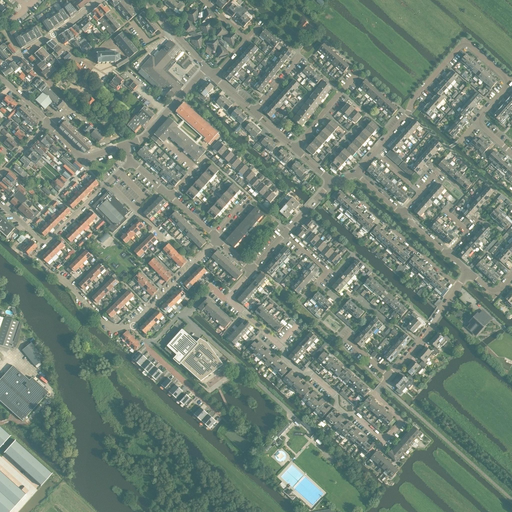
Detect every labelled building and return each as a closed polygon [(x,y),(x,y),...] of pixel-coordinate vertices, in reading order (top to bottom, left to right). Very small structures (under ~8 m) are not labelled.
[(78,0),(76,1),(82,8),(86,5),(81,0),(78,0)] [(120,11),(129,4),(126,0),(122,0),(120,2),(116,6),(120,11)] [(161,0),(162,0),(165,3),(164,4),(165,4),(165,5),(168,7),(173,11),(175,9),(178,11),(179,9),(180,8),(182,6),(183,5),(179,2),(177,5),(171,0),(161,0)] [(216,0),(218,1),(216,4),(222,9),(229,1),(227,0),(216,0)] [(59,2),(70,18),(76,13),(67,2),(64,5),(61,1),(59,2)] [(78,12),(82,8),(76,1),(72,5),(78,12)] [(106,7),(104,8),(101,4),(96,8),(103,16),(108,13),(109,11),(107,8),(106,7)] [(124,16),(133,9),(129,4),(120,11),(124,16)] [(235,15),(238,17),(245,9),(242,7),(239,10),(234,4),(226,12),(232,18),(235,15)] [(98,20),(103,16),(96,8),(91,12),(94,16),(93,17),(94,19),(96,22),(98,20)] [(43,23),(49,32),(54,29),(64,22),(69,19),(62,9),(60,11),(59,9),(56,11),(58,13),(57,13),(55,14),(54,13),(52,15),(53,16),(50,18),(49,16),(47,18),(48,19),(45,21),(44,19),(42,21),(38,16),(36,17),(41,24),(43,23)] [(128,21),(137,14),(133,9),(124,16),(128,21)] [(247,12),(245,9),(238,17),(240,19),(238,22),(244,28),(251,20),(245,14),(247,12)] [(198,14),(193,10),(188,12),(187,18),(191,21),(196,19),(198,14)] [(213,14),(209,10),(204,12),(203,18),(207,22),(212,20),(213,14)] [(145,26),(150,21),(143,12),(137,16),(140,20),(142,23),(142,22),(145,26)] [(102,25),(112,18),(108,13),(103,16),(98,20),(102,25)] [(86,20),(78,28),(82,31),(84,33),(91,26),(88,23),(90,21),(88,18),(86,20)] [(107,30),(116,23),(112,18),(102,25),(107,30)] [(152,35),(158,30),(150,21),(145,26),(147,29),(149,32),(150,31),(152,35)] [(307,35),(313,29),(305,21),(304,22),(299,28),(307,35)] [(195,26),(191,22),(185,24),(184,30),(189,34),(194,32),(195,26)] [(210,32),(210,31),(213,32),(213,28),(211,27),(211,26),(207,22),(201,24),(200,30),(204,34),(210,32)] [(111,36),(120,28),(116,23),(107,30),(111,36)] [(71,28),(78,34),(82,31),(78,28),(75,25),(71,28)] [(213,28),(213,32),(215,33),(220,37),(225,35),(226,30),(222,25),(217,27),(216,29),(213,28)] [(42,37),(41,34),(36,27),(34,28),(33,27),(30,28),(31,30),(29,31),(28,30),(25,31),(26,33),(23,34),(22,33),(20,34),(21,36),(18,37),(17,36),(15,37),(12,31),(10,33),(14,40),(16,39),(21,49),(27,46),(37,40),(42,37)] [(71,28),(68,30),(69,31),(71,34),(74,37),(76,39),(80,36),(78,34),(71,28)] [(68,30),(63,33),(69,41),(73,38),(74,37),(71,34),(69,31),(68,30)] [(95,40),(98,37),(101,35),(96,30),(90,36),(95,40)] [(260,36),(265,40),(270,34),(265,30),(260,36)] [(64,45),(69,41),(63,33),(58,36),(64,45)] [(122,33),(114,39),(117,43),(116,44),(118,46),(119,45),(130,58),(137,51),(122,33)] [(236,38),(231,34),(226,36),(225,41),(229,45),(235,43),(236,38)] [(270,34),(265,40),(269,44),(275,38),(270,34)] [(203,40),(198,36),(193,38),(192,44),(196,48),(201,46),(203,40)] [(275,38),(269,44),(274,48),(278,44),(282,48),(283,46),(275,38)] [(78,43),(80,46),(79,47),(83,53),(84,52),(86,54),(89,52),(87,50),(90,47),(85,42),(86,41),(85,40),(84,39),(78,43)] [(214,39),(208,41),(207,47),(211,51),(217,49),(218,43),(214,39)] [(59,47),(51,40),(46,44),(54,51),(59,48),(59,47)] [(0,56),(4,62),(9,59),(8,58),(9,57),(3,51),(6,48),(6,47),(4,45),(3,44),(0,41),(0,56)] [(166,46),(177,56),(181,52),(170,41),(166,46)] [(16,52),(10,44),(6,47),(6,48),(12,55),(13,54),(14,54),(15,54),(16,53),(16,52)] [(253,44),(248,49),(254,54),(258,49),(253,44)] [(318,51),(322,55),(328,48),(324,44),(318,51)] [(162,50),(173,61),(177,56),(166,46),(162,50)] [(49,56),(42,48),(35,55),(42,63),(49,56)] [(37,66),(40,69),(42,71),(40,73),(46,79),(55,71),(51,66),(57,61),(61,66),(70,58),(66,52),(65,53),(64,52),(63,53),(59,48),(37,66)] [(227,51),(223,48),(217,49),(216,55),(221,59),(226,57),(227,51)] [(286,48),(282,53),(288,58),(292,53),(286,48)] [(328,48),(322,55),(325,58),(332,51),(328,48)] [(244,54),(249,59),(254,54),(248,49),(244,54)] [(141,69),(155,81),(163,71),(163,72),(173,61),(162,50),(154,59),(152,57),(141,69)] [(97,64),(97,65),(98,65),(98,64),(101,64),(102,64),(105,64),(106,64),(106,63),(110,63),(110,64),(110,63),(114,63),(114,64),(117,68),(124,64),(129,61),(126,57),(123,58),(120,60),(120,59),(119,55),(120,54),(119,54),(114,52),(114,51),(113,51),(113,52),(110,52),(109,52),(105,53),(105,52),(104,52),(105,53),(102,53),(102,51),(101,51),(101,52),(100,52),(100,53),(97,53),(97,52),(96,52),(96,53),(95,53),(96,54),(96,55),(94,56),(94,57),(93,57),(93,59),(94,61),(94,62),(97,62),(97,63),(96,63),(96,64),(97,64)] [(332,51),(325,58),(329,61),(335,54),(332,51)] [(282,53),(278,58),(284,63),(288,58),(282,53)] [(176,61),(181,66),(188,57),(185,54),(182,54),(176,61)] [(240,58),(245,63),(249,59),(244,54),(240,58)] [(335,54),(329,61),(332,64),(339,57),(335,54)] [(460,61),(462,63),(462,64),(463,65),(464,64),(464,65),(471,57),(470,56),(469,57),(466,55),(460,61)] [(188,57),(181,66),(185,70),(192,63),(188,59),(189,58),(188,57)] [(339,57),(332,64),(336,67),(342,60),(339,57)] [(471,57),(464,65),(468,68),(474,62),(472,59),(472,58),(471,57)] [(235,63),(241,68),(245,63),(240,58),(235,63)] [(278,58),(274,64),(280,68),(284,63),(278,58)] [(17,65),(24,71),(23,72),(26,75),(27,74),(32,69),(23,59),(17,65)] [(342,60),(336,67),(339,70),(346,63),(342,60)] [(79,73),(82,70),(83,69),(75,61),(71,65),(79,73)] [(13,62),(8,66),(14,72),(15,73),(15,74),(17,72),(19,70),(20,69),(21,68),(20,67),(19,68),(13,62)] [(468,68),(467,70),(470,73),(472,72),(479,64),(478,63),(477,63),(476,64),(474,62),(468,68)] [(231,68),(237,73),(241,68),(235,63),(231,68)] [(346,63),(339,70),(343,73),(349,66),(346,63)] [(274,64),(270,68),(276,73),(280,68),(274,64)] [(479,64),(472,72),(476,75),(482,68),(479,66),(480,65),(479,64)] [(11,76),(14,72),(8,66),(8,65),(0,71),(5,77),(9,74),(11,76)] [(304,73),(307,76),(308,76),(313,71),(308,66),(303,72),(302,71),(299,75),(301,76),(304,73)] [(227,72),(233,77),(237,73),(231,68),(227,72)] [(270,68),(266,74),(272,78),(276,73),(270,68)] [(482,68),(476,75),(480,78),(487,71),(485,70),(484,70),(482,68)] [(448,75),(454,81),(458,76),(451,70),(448,75)] [(31,81),(36,75),(32,71),(26,76),(31,81)] [(163,71),(155,81),(159,85),(163,80),(168,84),(172,79),(173,79),(173,78),(169,75),(168,75),(167,75),(166,75),(166,74),(163,72),(163,71)] [(308,76),(307,76),(304,79),(305,80),(308,77),(311,80),(312,81),(317,75),(313,71),(308,76)] [(487,71),(480,78),(483,82),(489,75),(487,73),(488,72),(487,71)] [(223,77),(229,82),(233,77),(227,72),(223,77)] [(263,78),(269,83),(272,78),(266,74),(263,78)] [(116,75),(109,85),(116,90),(124,81),(116,75)] [(313,81),(317,85),(322,79),(317,75),(312,81),(311,80),(308,83),(310,84),(313,81)] [(444,79),(451,85),(454,81),(448,75),(444,79)] [(489,75),(483,82),(487,85),(494,77),(493,76),(492,76),(492,77),(489,75)] [(487,85),(486,87),(490,91),(492,89),(491,88),(497,82),(494,80),(495,79),(495,78),(494,77),(487,85)] [(34,86),(35,87),(34,89),(35,90),(33,92),(43,82),(38,78),(31,85),(33,88),(34,86)] [(263,78),(259,83),(265,88),(269,83),(263,78)] [(166,87),(170,90),(176,83),(172,79),(168,84),(163,80),(159,85),(157,87),(162,91),(166,87)] [(440,83),(447,89),(451,85),(444,79),(440,83)] [(254,87),(248,82),(249,82),(246,80),(244,83),(246,85),(252,90),(254,87)] [(296,90),(295,91),(298,94),(299,93),(296,90),(300,86),(294,80),(290,85),(296,90)] [(133,81),(127,87),(133,92),(138,86),(133,81)] [(203,87),(209,93),(214,88),(215,89),(217,86),(212,81),(209,84),(207,82),(203,87)] [(319,87),(320,88),(327,93),(332,88),(324,82),(323,81),(319,87)] [(359,88),(363,91),(369,84),(365,81),(359,88)] [(43,82),(33,92),(34,93),(37,91),(36,91),(38,89),(40,91),(38,94),(40,95),(42,93),(40,92),(46,86),(46,87),(47,86),(43,82)] [(173,95),(174,96),(181,88),(176,83),(170,90),(166,95),(170,98),(173,95)] [(261,93),(265,88),(259,83),(255,88),(261,93)] [(437,87),(443,93),(447,89),(440,83),(437,87)] [(369,84),(363,91),(367,94),(373,87),(369,84)] [(291,95),(291,96),(294,99),(295,97),(292,94),(295,91),(296,90),(290,85),(286,90),(291,95)] [(45,109),(49,104),(57,96),(46,87),(46,86),(40,92),(42,93),(40,95),(35,100),(45,109)] [(205,97),(209,93),(203,87),(199,92),(201,93),(198,96),(204,101),(206,99),(205,97)] [(315,92),(316,93),(323,99),(327,93),(320,88),(319,87),(315,92)] [(373,87),(367,94),(370,97),(376,91),(373,87)] [(433,91),(436,94),(437,94),(440,97),(443,93),(437,87),(433,91)] [(287,100),(287,101),(290,103),(291,102),(288,99),(291,96),(291,95),(286,90),(281,94),(287,100)] [(376,91),(370,97),(374,101),(380,94),(376,91)] [(471,95),(479,103),(483,99),(474,91),(471,95)] [(310,98),(312,99),(319,104),(323,99),(316,93),(315,92),(310,98)] [(283,104),(282,105),(285,108),(287,106),(284,104),(287,101),(287,100),(281,94),(277,99),(283,104)] [(380,94),(374,101),(378,104),(384,97),(380,94)] [(433,98),(440,104),(443,100),(440,97),(437,94),(436,94),(433,98)] [(467,99),(475,107),(479,103),(471,95),(467,99)] [(2,102),(7,106),(12,100),(7,96),(2,102)] [(57,96),(49,104),(56,111),(58,109),(59,109),(64,103),(57,96)] [(218,96),(213,102),(216,104),(217,103),(222,107),(227,100),(222,96),(221,98),(218,96)] [(384,97),(378,104),(381,107),(387,100),(384,97)] [(306,104),(307,104),(314,110),(319,104),(312,99),(310,98),(306,104)] [(429,102),(436,108),(440,104),(433,98),(429,102)] [(279,109),(278,110),(281,112),(283,111),(280,108),(282,105),(283,104),(277,99),(273,104),(279,109)] [(465,105),(472,111),(475,107),(467,99),(464,103),(465,105)] [(12,100),(7,106),(12,111),(17,105),(12,100)] [(225,113),(228,115),(233,109),(230,107),(232,105),(227,100),(222,107),(226,111),(225,113)] [(387,100),(381,107),(385,110),(391,104),(387,100)] [(426,106),(432,112),(436,108),(429,102),(426,106)] [(210,145),(219,135),(183,103),(176,111),(207,138),(205,140),(210,145)] [(275,114),(274,114),(277,117),(278,115),(275,113),(278,110),(279,109),(273,104),(269,108),(275,114)] [(302,109),(303,110),(310,116),(314,110),(307,104),(306,104),(302,109)] [(341,110),(345,114),(351,107),(347,104),(341,110)] [(391,104),(385,110),(388,113),(394,107),(391,104)] [(500,108),(508,115),(511,111),(504,104),(500,108)] [(462,109),(468,115),(472,111),(465,105),(462,109)] [(16,112),(21,116),(27,110),(22,106),(16,112)] [(422,110),(429,116),(430,118),(434,113),(432,112),(426,106),(422,110)] [(134,115),(125,124),(135,133),(142,126),(144,127),(154,116),(144,107),(135,116),(134,115)] [(351,107),(345,114),(349,117),(355,111),(351,107)] [(394,107),(388,113),(392,117),(398,110),(394,107)] [(274,114),(275,114),(269,108),(265,113),(271,118),(270,119),(273,122),(274,120),(271,117),(274,114)] [(497,112),(506,120),(504,118),(508,115),(500,108),(497,112)] [(233,109),(228,115),(230,117),(231,116),(236,120),(242,113),(237,109),(235,111),(233,109)] [(299,115),(306,121),(310,116),(303,110),(302,109),(297,115),(299,115)] [(458,113),(459,114),(461,116),(465,119),(468,115),(462,109),(458,113)] [(27,110),(21,116),(25,120),(31,113),(27,110)] [(355,111),(349,117),(353,120),(358,114),(355,111)] [(493,116),(500,123),(502,124),(506,120),(497,112),(493,116)] [(31,113),(25,120),(28,123),(35,117),(31,113)] [(239,126),(242,129),(247,123),(244,121),(247,118),(242,113),(236,120),(241,124),(239,126)] [(358,114),(353,120),(356,123),(362,117),(358,114)] [(459,114),(456,118),(458,120),(464,126),(468,122),(465,119),(461,116),(459,114)] [(301,127),(306,121),(299,115),(297,115),(293,120),(301,127)] [(35,117),(28,123),(33,127),(34,125),(35,125),(36,125),(36,124),(37,124),(37,123),(37,122),(39,120),(35,117)] [(175,127),(177,125),(170,119),(152,139),(160,146),(169,136),(170,137),(197,161),(206,151),(204,149),(202,147),(201,149),(175,127)] [(12,123),(8,120),(4,125),(8,128),(12,123)] [(416,130),(415,131),(418,134),(420,132),(417,130),(420,125),(414,120),(410,125),(416,130)] [(454,124),(461,130),(464,126),(458,120),(454,124)] [(58,128),(62,131),(68,124),(65,121),(63,123),(62,123),(61,124),(60,125),(60,126),(58,128)] [(328,125),(336,131),(339,127),(332,121),(328,125)] [(16,128),(18,126),(14,122),(11,125),(15,129),(14,130),(16,132),(14,134),(21,140),(25,136),(19,130),(18,130),(16,128)] [(368,126),(375,131),(378,128),(372,122),(368,126)] [(247,123),(242,129),(244,131),(245,129),(250,134),(256,127),(251,123),(249,125),(247,123)] [(68,124),(62,131),(65,134),(72,127),(68,124)] [(89,135),(90,135),(98,142),(104,136),(96,128),(94,129),(88,124),(83,130),(89,135)] [(451,128),(457,134),(461,130),(454,124),(451,128)] [(325,128),(332,134),(336,131),(328,125),(325,128)] [(412,135),(411,136),(414,138),(415,137),(412,134),(415,131),(416,130),(410,125),(406,130),(412,135)] [(365,129),(372,135),(375,131),(368,126),(365,129)] [(457,134),(451,128),(449,126),(445,130),(453,138),(457,134)] [(72,127),(65,134),(68,137),(75,130),(74,128),(74,129),(72,127)] [(261,132),(256,127),(250,134),(255,138),(254,139),(256,142),(261,136),(259,134),(261,132)] [(4,128),(0,133),(5,137),(9,132),(4,128)] [(322,132),(329,138),(332,134),(325,128),(322,132)] [(362,133),(369,139),(372,135),(365,129),(362,133)] [(75,130),(68,137),(71,140),(79,133),(75,130)] [(408,140),(407,140),(410,143),(411,141),(408,139),(411,136),(412,135),(406,130),(402,134),(408,140)] [(319,135),(326,141),(329,138),(322,132),(319,135)] [(51,145),(54,142),(44,133),(41,136),(51,145)] [(79,133),(71,140),(75,144),(82,136),(79,133)] [(359,137),(365,143),(369,139),(362,133),(359,137)] [(404,144),(403,145),(406,148),(407,146),(404,143),(407,140),(408,140),(402,134),(398,139),(404,144)] [(316,139),(323,145),(326,141),(319,135),(316,139)] [(38,140),(48,149),(51,145),(41,136),(38,140)] [(82,136),(75,144),(78,147),(85,140),(83,138),(83,137),(82,136)] [(9,137),(4,143),(12,151),(17,145),(9,137)] [(266,148),(272,142),(267,137),(265,139),(262,137),(257,143),(260,145),(261,144),(266,148)] [(356,140),(362,146),(365,143),(359,137),(356,140)] [(435,141),(433,145),(432,145),(438,150),(442,146),(436,141),(437,140),(434,137),(432,139),(435,141)] [(474,140),(470,146),(473,148),(474,147),(478,151),(485,142),(481,138),(478,141),(476,139),(474,140)] [(313,143),(319,149),(323,145),(316,139),(313,143)] [(400,149),(399,150),(402,152),(403,151),(400,148),(403,145),(404,144),(398,139),(394,144),(400,149)] [(85,140),(78,147),(81,150),(88,143),(85,140)] [(352,144),(359,150),(362,146),(356,140),(352,144)] [(37,141),(34,144),(44,153),(47,156),(49,158),(50,158),(52,160),(53,158),(46,151),(47,150),(37,141)] [(213,148),(218,153),(216,155),(224,146),(219,141),(213,148)] [(266,148),(265,149),(269,154),(270,154),(272,156),(277,150),(275,148),(277,146),(272,142),(266,148)] [(431,146),(429,149),(428,150),(433,155),(438,150),(432,145),(433,145),(429,142),(428,143),(431,146)] [(485,142),(478,151),(482,154),(481,156),(484,158),(488,153),(486,151),(489,146),(485,142)] [(88,143),(81,150),(84,153),(87,151),(88,150),(89,150),(89,149),(89,148),(91,146),(88,143)] [(309,146),(316,152),(319,149),(313,143),(309,146)] [(34,144),(31,147),(38,153),(42,157),(43,155),(44,155),(46,157),(47,156),(44,153),(34,144)] [(349,147),(356,153),(359,150),(352,144),(349,147)] [(395,154),(398,157),(399,155),(396,153),(399,150),(400,149),(394,144),(389,148),(391,150),(395,154)] [(224,146),(216,155),(220,158),(222,156),(228,149),(224,146)] [(313,156),(316,152),(309,146),(306,150),(313,156)] [(427,151),(424,154),(424,155),(430,160),(433,155),(428,150),(429,149),(425,146),(424,148),(427,151)] [(138,154),(142,158),(148,151),(144,147),(138,154)] [(346,151),(351,155),(353,157),(356,153),(349,147),(346,151)] [(28,152),(25,155),(32,161),(35,164),(41,158),(36,153),(31,148),(28,151),(28,152)] [(222,156),(220,158),(224,161),(226,159),(232,153),(228,149),(222,156)] [(277,150),(272,156),(275,158),(277,156),(281,160),(287,154),(282,149),(279,152),(277,150)] [(341,153),(348,159),(351,155),(346,151),(345,149),(341,153)] [(386,155),(395,164),(400,159),(398,157),(395,154),(391,150),(386,155)] [(148,151),(142,158),(147,162),(153,155),(148,151)] [(423,155),(420,159),(425,165),(430,160),(424,155),(424,154),(421,151),(420,153),(423,155)] [(488,153),(484,158),(486,160),(487,159),(491,163),(499,155),(494,151),(491,155),(488,153)] [(209,152),(206,155),(209,157),(210,158),(212,160),(215,157),(213,155),(209,152)] [(232,153),(226,159),(229,162),(235,156),(232,153)] [(338,157),(345,163),(348,159),(341,153),(338,157)] [(285,166),(287,168),(292,163),(290,161),(292,158),(287,154),(281,160),(286,165),(285,166)] [(153,155),(147,162),(152,166),(157,159),(153,155)] [(499,155),(491,163),(490,164),(497,170),(504,162),(502,160),(503,159),(499,155)] [(235,156),(229,162),(232,166),(239,159),(235,156)] [(419,160),(416,163),(416,164),(421,169),(425,165),(420,159),(417,156),(416,157),(419,160)] [(25,168),(27,166),(29,165),(31,167),(34,164),(31,162),(30,163),(23,157),(20,160),(25,164),(23,166),(25,168)] [(75,174),(79,170),(72,165),(63,157),(60,160),(71,170),(75,174)] [(335,160),(342,166),(345,163),(338,157),(335,160)] [(157,159),(152,166),(156,170),(162,164),(157,159)] [(239,159),(232,166),(236,169),(242,162),(239,159)] [(438,165),(443,170),(448,164),(449,164),(452,161),(450,160),(448,163),(443,159),(438,165)] [(337,172),(342,166),(335,160),(330,166),(337,172)] [(411,169),(410,168),(406,173),(408,175),(413,170),(415,172),(417,174),(421,169),(416,164),(416,163),(413,160),(412,162),(415,165),(411,169)] [(76,161),(72,165),(79,170),(82,166),(76,161)] [(371,165),(366,171),(371,175),(376,169),(377,170),(380,167),(378,165),(377,165),(373,162),(374,161),(373,161),(371,164),(371,165)] [(242,162),(236,169),(239,172),(246,166),(242,162)] [(292,163),(287,168),(290,171),(291,169),(296,173),(302,167),(297,162),(294,165),(292,163)] [(399,167),(404,171),(408,166),(403,162),(399,167)] [(504,162),(497,170),(500,172),(504,176),(511,167),(511,166),(508,163),(506,165),(504,162)] [(162,164),(156,170),(161,174),(167,168),(162,164)] [(448,164),(443,170),(448,174),(453,168),(454,169),(456,165),(455,164),(452,167),(449,164),(448,164)] [(13,169),(20,175),(24,179),(27,175),(26,174),(26,173),(25,172),(24,172),(16,165),(13,169)] [(209,169),(216,174),(219,171),(212,165),(209,169)] [(246,166),(239,172),(243,175),(249,169),(246,166)] [(307,171),(302,167),(296,173),(301,178),(299,179),(302,181),(307,176),(304,174),(307,171)] [(167,168),(161,174),(165,179),(171,172),(167,168)] [(453,168),(448,174),(453,178),(458,172),(458,173),(461,170),(460,168),(457,171),(454,169),(453,168)] [(206,172),(212,178),(216,174),(209,169),(206,172)] [(249,169),(243,175),(247,179),(253,172),(249,169)] [(376,169),(371,175),(376,179),(381,173),(382,174),(385,171),(383,170),(380,173),(377,170),(376,169)] [(4,178),(13,186),(17,182),(15,180),(16,179),(10,172),(6,176),(4,178)] [(171,172),(165,179),(170,183),(176,176),(171,172)] [(203,175),(209,182),(212,178),(206,172),(203,175)] [(253,172),(247,179),(250,182),(255,177),(257,175),(253,172)] [(458,172),(453,178),(457,182),(462,176),(463,177),(466,174),(464,172),(461,175),(458,173),(458,172)] [(381,173),(376,179),(380,183),(386,178),(388,176),(389,175),(388,174),(385,177),(382,174),(381,173)] [(199,179),(206,185),(209,182),(203,175),(199,179)] [(176,176),(170,183),(175,187),(181,180),(176,176)] [(462,176),(457,182),(462,186),(467,180),(468,181),(470,178),(469,177),(466,180),(463,177),(462,176)] [(63,185),(67,181),(62,177),(58,180),(63,185)] [(255,177),(250,182),(249,183),(253,186),(259,180),(255,177)] [(4,178),(2,181),(8,187),(9,186),(11,188),(13,189),(16,191),(18,190),(16,188),(13,186),(4,178)] [(88,182),(94,187),(98,183),(93,178),(88,182)] [(386,178),(380,183),(385,187),(390,182),(391,182),(394,179),(393,178),(392,178),(390,181),(386,178)] [(196,183),(203,189),(206,185),(199,179),(196,183)] [(259,180),(253,186),(257,190),(262,183),(259,180)] [(467,180),(462,186),(466,190),(471,184),(472,185),(475,182),(473,181),(471,184),(468,181),(467,180)] [(0,187),(8,195),(10,193),(11,191),(8,189),(1,182),(0,183),(0,187)] [(84,186),(89,192),(94,187),(88,182),(84,186)] [(390,182),(385,187),(390,192),(395,186),(396,187),(398,183),(399,183),(398,183),(397,182),(394,185),(391,182),(390,182)] [(193,186),(199,192),(203,189),(196,183),(193,186)] [(262,183),(257,190),(260,193),(266,186),(262,183)] [(230,188),(237,194),(240,190),(234,184),(230,188)] [(441,194),(440,195),(443,197),(444,196),(441,193),(445,189),(439,184),(435,189),(441,194)] [(487,188),(484,191),(484,192),(490,197),(494,192),(488,187),(489,186),(486,184),(484,185),(487,188)] [(20,185),(16,188),(18,190),(22,194),(26,190),(24,188),(20,185)] [(44,186),(42,189),(42,190),(49,196),(51,193),(44,186)] [(79,191),(85,196),(89,192),(84,186),(79,191)] [(190,190),(196,196),(199,192),(193,186),(190,190)] [(266,186),(260,193),(264,196),(270,190),(266,186)] [(395,186),(390,192),(394,196),(400,190),(400,191),(403,188),(403,187),(402,186),(399,189),(396,187),(395,186)] [(227,192),(234,197),(237,194),(230,188),(227,192)] [(400,190),(394,196),(399,200),(404,194),(405,195),(408,192),(408,191),(407,190),(406,190),(406,191),(403,188),(400,191),(400,190)] [(483,192),(480,196),(485,201),(490,197),(484,192),(484,191),(481,188),(480,190),(483,192)] [(436,199),(439,202),(440,201),(437,198),(440,195),(441,194),(435,189),(431,193),(436,199)] [(10,202),(14,206),(12,209),(16,212),(18,210),(23,204),(24,203),(28,199),(22,194),(18,190),(18,191),(15,194),(13,197),(14,197),(10,202)] [(193,200),(196,196),(190,190),(186,194),(193,200)] [(270,190),(264,196),(267,200),(273,193),(270,190)] [(75,195),(80,200),(85,196),(79,191),(75,195)] [(97,211),(105,219),(111,225),(108,228),(114,233),(128,219),(125,216),(129,212),(108,191),(93,206),(97,211)] [(224,195),(230,201),(234,197),(227,192),(224,195)] [(338,198),(334,203),(340,208),(346,201),(344,199),(346,197),(342,194),(340,192),(335,198),(336,197),(338,198)] [(273,193),(267,200),(271,203),(277,196),(273,193)] [(432,203),(431,204),(432,204),(435,207),(436,205),(433,203),(436,199),(431,193),(427,198),(432,203)] [(479,197),(476,200),(476,201),(481,206),(485,201),(480,196),(477,193),(476,194),(479,197)] [(404,194),(399,200),(404,204),(409,198),(410,199),(412,196),(413,196),(411,194),(411,195),(408,198),(405,195),(404,194)] [(71,199),(76,205),(80,200),(75,195),(71,199)] [(221,198),(227,205),(230,201),(224,195),(221,198)] [(157,200),(164,207),(167,203),(161,196),(157,200)] [(281,201),(292,210),(294,208),(296,209),(300,205),(292,197),(288,201),(284,198),(281,201)] [(475,201),(472,205),(477,210),(481,206),(476,201),(476,200),(473,197),(472,199),(475,201)] [(218,202),(224,208),(227,205),(221,198),(218,202)] [(428,208),(427,209),(431,211),(432,210),(429,207),(431,204),(432,203),(427,198),(423,202),(428,208)] [(72,209),(76,205),(71,199),(67,203),(72,209)] [(346,201),(340,208),(346,213),(354,204),(352,206),(350,204),(351,202),(348,199),(346,201)] [(154,204),(160,210),(164,207),(157,200),(154,204)] [(290,213),(292,210),(281,201),(279,204),(283,207),(279,211),(287,219),(291,214),(290,213)] [(214,206),(221,212),(224,208),(218,202),(214,206)] [(424,213),(423,213),(426,216),(428,214),(425,212),(427,209),(428,208),(423,202),(418,207),(424,213)] [(471,206),(468,209),(467,210),(473,215),(477,210),(472,205),(469,202),(468,203),(471,206)] [(18,210),(23,215),(29,208),(28,209),(23,204),(18,210)] [(150,207),(157,213),(160,210),(154,204),(150,207)] [(354,204),(346,213),(351,217),(357,210),(355,209),(357,207),(354,204)] [(60,210),(66,215),(70,211),(65,205),(60,210)] [(211,209),(218,215),(221,212),(214,206),(211,209)] [(467,211),(463,215),(469,220),(473,215),(467,210),(468,209),(465,206),(464,208),(467,211)] [(147,210),(153,217),(157,213),(150,207),(147,210)] [(251,212),(259,219),(264,214),(256,207),(254,209),(251,212)] [(421,216),(423,213),(424,213),(418,207),(414,212),(420,217),(419,218),(422,221),(424,219),(421,216)] [(495,210),(490,216),(492,218),(494,221),(495,220),(502,212),(498,207),(495,210)] [(29,208),(23,215),(29,220),(30,218),(32,221),(39,213),(37,211),(34,213),(29,208)] [(214,219),(218,215),(211,209),(208,213),(214,219)] [(357,210),(351,217),(357,222),(363,215),(361,214),(363,212),(359,209),(357,210)] [(56,214),(62,219),(66,215),(60,210),(56,214)] [(150,220),(153,217),(147,210),(144,214),(150,220)] [(87,216),(93,221),(97,217),(92,212),(87,216)] [(176,212),(170,218),(174,221),(180,215),(176,212)] [(247,217),(255,224),(259,219),(251,212),(247,217)] [(502,212),(495,220),(497,222),(496,222),(499,225),(505,218),(507,216),(502,212)] [(363,215),(357,222),(363,227),(369,220),(367,218),(368,217),(365,213),(363,215)] [(0,221),(0,222),(0,221),(0,231),(6,237),(15,228),(0,214),(0,221)] [(52,218),(57,223),(62,219),(56,214),(52,218)] [(180,215),(174,221),(177,225),(183,219),(180,215)] [(83,220),(88,225),(93,221),(87,216),(83,220)] [(132,222),(134,225),(135,225),(140,230),(144,226),(139,220),(141,219),(138,216),(132,222)] [(243,222),(251,229),(255,224),(247,217),(243,222)] [(47,223),(53,228),(57,223),(52,218),(47,223)] [(304,223),(302,226),(311,234),(313,231),(310,228),(314,224),(314,223),(312,221),(308,218),(304,223)] [(505,218),(499,225),(499,224),(502,226),(501,227),(504,229),(506,230),(511,224),(509,223),(505,218)] [(183,219),(177,225),(180,228),(186,222),(183,219)] [(370,219),(369,220),(363,227),(368,232),(374,226),(372,223),(374,222),(370,219)] [(79,225),(84,230),(88,225),(83,220),(79,225)] [(433,225),(431,228),(435,232),(441,226),(441,227),(443,226),(444,224),(443,223),(441,225),(436,220),(432,224),(433,225)] [(186,222),(180,228),(184,231),(190,226),(186,222)] [(238,227),(246,234),(251,229),(243,222),(238,227)] [(43,227),(48,232),(53,228),(47,223),(43,227)] [(75,229),(80,234),(84,230),(79,225),(75,229)] [(130,229),(135,235),(140,230),(135,225),(134,225),(130,229)] [(370,234),(376,239),(382,232),(380,230),(381,228),(378,225),(370,234)] [(479,232),(485,237),(487,239),(493,232),(486,225),(484,228),(483,227),(481,230),(479,232)] [(190,226),(184,231),(187,235),(193,229),(190,226)] [(301,238),(305,234),(308,237),(311,234),(302,226),(299,228),(295,233),(301,238)] [(441,226),(435,232),(440,236),(445,231),(446,231),(449,228),(448,227),(446,228),(443,226),(441,227),(441,226)] [(44,237),(48,232),(43,227),(39,231),(44,237)] [(234,232),(242,239),(246,234),(238,227),(234,232)] [(71,233),(76,238),(80,234),(75,229),(71,233)] [(126,234),(131,239),(135,235),(130,229),(126,234)] [(193,229),(187,235),(190,238),(196,232),(193,229)] [(382,232),(376,239),(381,244),(387,237),(385,235),(387,233),(384,230),(382,232)] [(445,231),(440,236),(445,240),(450,235),(451,235),(453,232),(452,231),(449,234),(446,231),(445,231)] [(106,232),(99,239),(103,243),(110,236),(107,232),(106,232)] [(196,232),(190,238),(194,242),(200,235),(196,232)] [(229,236),(237,244),(242,239),(234,232),(229,236)] [(450,235),(445,240),(449,245),(454,239),(455,240),(458,237),(458,236),(457,235),(454,232),(453,232),(451,235),(450,235)] [(477,235),(475,237),(481,242),(485,237),(479,232),(477,234),(477,235)] [(71,242),(76,238),(71,233),(66,237),(71,242)] [(307,239),(311,243),(317,236),(313,233),(307,239)] [(126,243),(131,239),(126,234),(121,238),(126,243)] [(148,238),(153,243),(158,239),(152,234),(148,238)] [(200,235),(194,242),(197,245),(203,239),(200,235)] [(387,237),(381,244),(387,249),(393,242),(391,240),(393,238),(389,235),(387,237)] [(230,244),(234,248),(235,248),(237,246),(236,245),(237,244),(229,236),(225,241),(229,245),(230,244)] [(317,236),(311,243),(315,246),(321,240),(317,236)] [(477,247),(479,248),(481,246),(479,245),(481,242),(475,237),(475,236),(472,239),(473,240),(471,242),(477,247)] [(143,243),(149,248),(153,243),(148,238),(143,243)] [(203,239),(197,245),(201,248),(206,242),(203,239)] [(30,244),(28,246),(33,251),(37,247),(30,240),(28,242),(30,244)] [(55,245),(61,250),(65,246),(60,240),(55,245)] [(321,240),(315,246),(318,249),(324,243),(321,240)] [(393,242),(387,249),(393,254),(399,247),(397,245),(398,243),(395,240),(393,242)] [(467,246),(473,251),(477,247),(471,242),(471,241),(468,244),(469,244),(467,246)] [(139,247),(145,252),(149,248),(143,243),(139,247)] [(324,243),(318,249),(322,253),(328,246),(324,243)] [(169,244),(164,250),(168,254),(174,249),(169,244)] [(51,249),(56,254),(61,250),(55,245),(51,249)] [(399,247),(393,254),(398,259),(404,252),(402,250),(404,248),(400,245),(399,247)] [(28,255),(29,255),(33,251),(28,246),(25,248),(23,246),(21,248),(28,255)] [(328,246),(322,253),(325,256),(331,249),(328,246)] [(463,251),(469,256),(473,251),(467,246),(466,246),(464,248),(465,249),(463,251)] [(140,257),(145,252),(139,247),(134,252),(140,257)] [(281,251),(288,257),(292,253),(285,247),(281,251)] [(47,253),(52,259),(56,254),(51,249),(47,253)] [(174,249),(168,254),(172,258),(178,253),(174,249)] [(331,249),(325,256),(329,259),(335,253),(331,249)] [(499,252),(508,260),(508,259),(507,259),(509,257),(510,258),(511,254),(506,249),(502,254),(499,252)] [(82,254),(88,259),(91,255),(86,250),(82,254)] [(404,252),(398,259),(404,264),(410,257),(408,255),(409,253),(406,250),(404,252)] [(469,256),(463,251),(462,250),(460,253),(460,254),(458,256),(464,261),(469,256)] [(217,251),(212,257),(215,261),(221,254),(217,251)] [(277,256),(283,262),(288,257),(281,251),(277,256)] [(495,257),(503,264),(505,262),(508,260),(499,252),(495,257)] [(47,263),(52,259),(47,253),(42,258),(47,263)] [(178,253),(172,258),(177,263),(182,258),(178,253)] [(335,253),(329,259),(332,262),(338,256),(335,253)] [(78,259),(83,264),(88,259),(82,254),(78,259)] [(221,254),(215,261),(219,264),(225,257),(221,254)] [(273,261),(279,267),(283,262),(277,256),(273,261)] [(338,256),(332,262),(336,265),(342,259),(338,256)] [(414,256),(406,265),(412,270),(418,263),(416,261),(418,259),(414,256)] [(225,257),(219,264),(222,267),(228,261),(225,257)] [(182,258),(177,263),(181,267),(187,262),(182,258)] [(74,263),(79,268),(83,264),(78,259),(74,263)] [(154,259),(149,264),(154,269),(159,263),(154,259)] [(359,270),(361,272),(363,270),(361,268),(364,265),(357,259),(353,264),(359,270)] [(228,261),(222,267),(226,270),(232,264),(228,261)] [(269,265),(275,271),(279,267),(273,261),(269,265)] [(412,270),(411,271),(417,277),(418,275),(424,268),(422,266),(423,264),(420,261),(418,263),(412,270)] [(481,271),(486,265),(482,261),(476,267),(479,269),(478,269),(481,271)] [(74,263),(67,270),(70,273),(73,271),(75,272),(79,268),(74,263)] [(159,263),(154,269),(158,273),(163,268),(159,263)] [(97,267),(96,268),(101,273),(102,272),(105,269),(102,267),(100,264),(97,267)] [(232,264),(226,270),(230,273),(235,267),(232,264)] [(349,269),(355,275),(359,270),(353,264),(349,269)] [(264,270),(271,276),(275,271),(269,265),(264,270)] [(308,270),(315,276),(319,271),(313,265),(308,270)] [(486,265),(481,271),(483,273),(485,276),(486,275),(491,269),(486,265)] [(197,270),(202,276),(207,271),(202,266),(197,270)] [(418,275),(423,280),(430,273),(427,271),(429,269),(426,266),(424,268),(418,275)] [(235,267),(230,273),(233,277),(239,270),(235,267)] [(93,270),(91,272),(97,278),(97,277),(98,276),(101,273),(96,268),(93,270)] [(163,268),(158,273),(162,277),(168,272),(163,268)] [(345,273),(351,279),(355,275),(349,269),(345,273)] [(491,269),(486,275),(488,277),(487,278),(490,280),(490,279),(496,273),(491,269)] [(193,275),(198,280),(202,276),(197,270),(193,275)] [(239,270),(233,277),(237,280),(243,274),(239,270)] [(304,274),(311,280),(315,276),(308,270),(304,274)] [(431,271),(430,273),(423,280),(429,285),(435,278),(433,276),(435,274),(431,271)] [(496,273),(490,279),(492,281),(492,282),(495,284),(500,278),(502,275),(498,271),(496,273)] [(90,274),(87,276),(92,282),(94,280),(95,279),(97,278),(91,272),(90,274)] [(168,272),(162,277),(167,282),(172,276),(168,272)] [(140,273),(135,278),(139,283),(144,278),(140,273)] [(258,277),(265,283),(268,279),(262,273),(258,277)] [(340,278),(347,284),(351,279),(345,273),(340,278)] [(300,279),(307,285),(311,280),(304,274),(300,279)] [(188,280),(193,285),(198,280),(193,275),(188,280)] [(86,277),(83,280),(88,286),(91,282),(92,282),(87,276),(86,277)] [(370,276),(365,283),(369,287),(375,281),(370,276)] [(435,278),(429,285),(434,290),(433,292),(441,283),(439,281),(440,279),(437,276),(435,278)] [(113,277),(109,282),(114,287),(118,283),(116,280),(114,278),(113,277)] [(255,281),(261,287),(265,283),(258,277),(255,281)] [(144,278),(139,283),(143,287),(149,282),(144,278)] [(336,283),(343,288),(347,284),(340,278),(336,283)] [(296,283),(303,289),(307,285),(300,279),(296,283)] [(83,281),(79,285),(80,286),(84,290),(88,286),(83,280),(83,281)] [(187,291),(189,289),(193,285),(188,280),(184,284),(184,285),(183,286),(187,291)] [(251,285),(258,291),(261,287),(255,281),(251,285)] [(375,281),(369,287),(374,291),(380,285),(375,281)] [(441,283),(433,292),(436,295),(438,293),(442,297),(449,290),(444,286),(446,284),(442,281),(441,283)] [(108,282),(105,286),(110,291),(113,288),(114,287),(109,282),(108,282)] [(149,282),(143,287),(148,292),(153,286),(149,282)] [(298,294),(303,289),(296,283),(292,288),(298,294)] [(338,293),(343,288),(336,283),(332,287),(338,293)] [(248,288),(254,295),(258,291),(251,285),(248,288)] [(380,285),(374,291),(378,296),(384,289),(380,285)] [(103,288),(101,290),(106,295),(110,291),(105,286),(103,288)] [(153,286),(148,292),(152,296),(157,291),(153,286)] [(176,293),(181,298),(185,294),(183,292),(185,291),(182,288),(181,289),(180,289),(176,293)] [(245,292),(251,298),(254,295),(248,288),(245,292)] [(378,296),(383,300),(389,293),(384,289),(378,296)] [(98,293),(96,294),(102,299),(103,298),(105,295),(106,295),(101,290),(98,293)] [(124,295),(130,300),(134,296),(129,290),(124,295)] [(241,296),(248,302),(251,298),(245,292),(241,296)] [(312,298),(317,303),(323,296),(318,292),(312,298)] [(171,298),(176,303),(181,298),(176,293),(171,298)] [(389,293),(383,300),(388,304),(394,297),(389,293)] [(96,294),(92,298),(97,303),(102,299),(96,294)] [(120,299),(125,305),(130,300),(124,295),(120,299)] [(244,306),(248,302),(241,296),(238,300),(244,306)] [(323,296),(317,303),(321,307),(327,300),(323,296)] [(394,297),(388,304),(392,308),(398,302),(394,297)] [(167,302),(172,307),(174,305),(176,307),(174,309),(176,312),(181,307),(178,305),(176,303),(171,298),(167,302)] [(208,298),(199,308),(202,311),(203,310),(205,311),(205,312),(207,314),(214,306),(210,302),(211,301),(208,298)] [(115,304),(121,309),(125,305),(120,299),(115,304)] [(327,300),(321,307),(326,311),(332,305),(327,300)] [(344,307),(342,309),(343,310),(345,310),(346,309),(348,311),(354,304),(349,300),(344,307)] [(166,313),(168,312),(172,307),(167,302),(161,308),(166,313)] [(392,308),(395,310),(391,315),(392,315),(393,316),(403,306),(398,302),(392,308)] [(111,308),(116,313),(121,309),(115,304),(111,308)] [(348,311),(347,313),(349,315),(349,314),(352,316),(353,315),(359,309),(354,304),(348,311)] [(261,305),(256,312),(259,315),(265,309),(261,305)] [(214,306),(207,314),(210,316),(210,315),(212,317),(219,310),(214,306)] [(393,316),(392,315),(390,317),(393,319),(394,317),(395,318),(399,314),(402,316),(408,310),(403,306),(393,316)] [(108,314),(106,316),(112,322),(112,321),(114,324),(116,322),(114,320),(112,317),(116,313),(111,308),(107,313),(108,314)] [(265,309),(259,315),(263,319),(269,312),(265,309)] [(359,309),(353,315),(358,319),(364,313),(359,309)] [(219,310),(212,317),(214,319),(213,319),(216,321),(223,314),(219,310)] [(153,315),(159,321),(163,316),(158,311),(153,315)] [(269,312),(263,319),(267,322),(273,316),(269,312)] [(414,317),(410,322),(417,328),(421,324),(416,319),(418,317),(413,312),(411,315),(414,317)] [(472,323),(466,330),(474,336),(478,332),(479,333),(486,326),(484,324),(489,318),(482,312),(479,315),(478,314),(471,323),(472,323)] [(223,314),(216,321),(218,324),(219,323),(221,325),(227,318),(223,314)] [(154,325),(158,329),(160,327),(156,323),(159,321),(153,315),(149,320),(154,325)] [(273,316),(267,322),(267,323),(271,326),(277,319),(273,316)] [(11,347),(15,348),(17,343),(22,323),(3,317),(3,318),(0,317),(0,345),(10,349),(11,347)] [(227,318),(221,325),(222,327),(224,329),(231,321),(227,318)] [(371,323),(377,329),(379,330),(383,325),(382,324),(375,318),(371,323)] [(277,319),(271,326),(272,326),(275,329),(281,322),(277,319)] [(145,324),(150,329),(152,327),(157,332),(159,330),(158,329),(154,325),(149,320),(145,324)] [(242,324),(249,331),(253,327),(246,320),(242,324)] [(281,322),(275,329),(275,330),(278,332),(284,326),(281,323),(281,322)] [(413,333),(417,328),(410,322),(406,326),(403,324),(401,327),(406,331),(408,329),(413,333)] [(367,327),(373,333),(377,329),(371,323),(367,327)] [(145,334),(150,329),(145,324),(140,328),(145,334)] [(238,328),(246,335),(249,331),(242,324),(238,328)] [(363,332),(369,338),(373,333),(367,327),(363,332)] [(235,332),(242,338),(246,335),(238,328),(235,332)] [(165,349),(174,358),(201,382),(223,365),(207,343),(200,339),(197,342),(182,329),(165,349)] [(121,337),(126,342),(132,336),(129,333),(130,333),(128,331),(121,337)] [(232,335),(239,342),(242,338),(235,332),(232,335)] [(306,335),(313,342),(317,338),(310,332),(308,334),(307,334),(306,335)] [(358,337),(365,343),(369,338),(363,332),(358,337)] [(400,338),(407,344),(411,339),(405,333),(400,338)] [(438,333),(434,338),(441,344),(442,345),(443,346),(447,341),(448,342),(450,340),(445,335),(443,337),(438,333)] [(132,335),(132,336),(126,342),(130,346),(136,340),(134,338),(134,337),(132,335)] [(236,346),(239,342),(232,335),(228,339),(236,346)] [(303,340),(310,346),(313,342),(306,335),(304,337),(305,338),(303,340)] [(361,347),(365,343),(358,337),(354,341),(361,347)] [(396,343),(403,349),(407,344),(400,338),(396,343)] [(434,338),(430,342),(435,347),(433,349),(437,354),(440,351),(438,350),(442,345),(441,344),(434,338)] [(136,340),(130,346),(135,351),(140,345),(138,342),(139,342),(137,340),(136,340)] [(298,344),(306,350),(310,346),(303,340),(301,342),(300,341),(298,344)] [(255,342),(249,349),(253,352),(261,343),(259,341),(257,344),(255,342)] [(44,359),(31,343),(22,351),(35,366),(44,359)] [(261,343),(253,352),(257,356),(263,349),(261,347),(263,345),(261,343)] [(390,346),(399,354),(403,349),(396,343),(392,348),(390,346)] [(296,349),(303,355),(306,350),(298,344),(297,345),(298,346),(296,349)] [(386,351),(395,358),(399,354),(390,346),(386,351)] [(426,347),(421,352),(429,358),(431,361),(435,356),(437,354),(433,349),(431,351),(426,347)] [(263,349),(257,356),(261,360),(269,350),(267,349),(265,351),(263,349)] [(291,352),(299,358),(303,355),(296,349),(294,351),(293,350),(291,352)] [(269,350),(261,360),(265,363),(263,364),(263,365),(271,357),(269,355),(271,352),(269,350)] [(383,356),(384,357),(391,363),(395,358),(386,351),(384,353),(385,354),(383,356)] [(295,363),(299,358),(291,352),(290,353),(291,354),(289,357),(295,363)] [(317,360),(321,363),(327,357),(325,355),(326,354),(324,352),(317,360)] [(421,352),(417,356),(422,361),(420,363),(425,367),(427,365),(426,364),(428,362),(427,360),(429,358),(421,352)] [(140,353),(134,360),(138,363),(144,357),(140,353)] [(271,357),(263,365),(264,365),(265,364),(269,367),(277,358),(275,356),(273,359),(271,357)] [(144,357),(138,363),(142,367),(148,360),(144,357)] [(327,357),(321,363),(320,365),(324,369),(332,359),(330,358),(329,359),(327,357)] [(277,358),(269,367),(273,371),(279,364),(277,362),(279,359),(277,358)] [(332,359),(324,369),(328,372),(335,364),(333,362),(334,361),(332,359)] [(148,360),(142,367),(146,371),(152,364),(148,360)] [(413,361),(409,365),(416,372),(418,373),(422,369),(423,370),(425,367),(420,363),(418,365),(413,361)] [(279,364),(273,371),(276,373),(274,376),(275,376),(285,365),(283,363),(281,366),(279,364)] [(152,364),(146,371),(149,374),(155,367),(152,364)] [(335,364),(328,372),(330,370),(333,374),(340,366),(338,365),(338,366),(335,364)] [(285,365),(275,376),(276,377),(278,375),(281,378),(287,371),(285,369),(287,367),(285,365)] [(409,365),(405,370),(410,375),(408,377),(413,381),(415,379),(412,376),(416,372),(409,365)] [(29,380),(13,366),(0,379),(0,401),(22,421),(48,392),(32,377),(29,380)] [(340,366),(333,374),(338,378),(345,369),(343,371),(341,369),(342,368),(340,366)] [(155,367),(149,374),(153,378),(159,371),(155,367)] [(345,369),(338,378),(339,376),(343,380),(350,372),(348,370),(347,371),(345,369)] [(283,380),(287,383),(293,377),(291,375),(293,372),(291,370),(283,380)] [(159,371),(153,378),(157,381),(158,379),(160,378),(161,376),(162,375),(163,374),(159,371)] [(350,372),(343,380),(347,383),(353,377),(351,375),(352,374),(350,372)] [(401,375),(397,379),(406,387),(410,383),(411,384),(413,381),(408,377),(406,379),(401,375)] [(293,377),(287,383),(290,386),(290,387),(291,388),(300,378),(298,376),(295,379),(293,377)] [(353,377),(347,383),(351,387),(354,384),(358,379),(357,378),(356,379),(353,377)] [(168,378),(161,385),(169,392),(172,388),(168,385),(172,381),(168,378)] [(300,378),(291,388),(292,388),(295,391),(301,384),(299,382),(301,379),(300,378)] [(354,384),(351,387),(355,391),(361,384),(359,382),(360,381),(358,379),(354,384)] [(397,379),(393,384),(398,388),(396,391),(401,395),(403,393),(407,388),(406,387),(397,379)] [(172,381),(168,385),(172,388),(169,392),(173,395),(179,388),(172,381)] [(301,384),(295,391),(300,394),(308,385),(306,384),(304,386),(301,384)] [(361,384),(355,391),(359,394),(366,386),(364,385),(364,386),(361,384)] [(308,385),(300,394),(303,398),(302,400),(310,391),(307,389),(309,387),(308,385)] [(366,386),(359,394),(364,398),(370,391),(367,389),(368,388),(366,386)] [(179,388),(173,395),(180,402),(184,399),(180,395),(183,392),(179,388)] [(310,391),(302,400),(306,404),(316,393),(314,391),(310,395),(308,393),(310,392),(310,391)] [(183,392),(180,395),(184,399),(180,402),(185,406),(186,404),(188,402),(190,401),(191,399),(185,393),(183,392)] [(316,393),(306,404),(310,407),(316,400),(314,398),(317,394),(316,393)] [(363,404),(367,407),(374,400),(372,398),(372,399),(369,397),(363,404)] [(316,400),(310,407),(314,411),(324,400),(322,398),(318,402),(316,400)] [(324,400),(314,411),(318,414),(324,408),(322,405),(325,402),(324,400)] [(374,400),(367,407),(371,411),(377,404),(375,403),(376,402),(374,400)] [(377,404),(371,411),(375,415),(382,407),(381,405),(380,406),(377,404)] [(324,408),(318,414),(322,418),(331,409),(332,407),(330,406),(326,409),(324,408)] [(382,407),(375,415),(380,418),(386,412),(383,410),(384,409),(382,407)] [(195,413),(194,415),(198,418),(204,411),(201,408),(199,409),(197,411),(195,413)] [(334,409),(324,420),(323,421),(327,425),(334,417),(332,415),(336,411),(334,409)] [(204,411),(198,418),(202,422),(208,415),(204,411)] [(386,412),(380,418),(384,422),(391,414),(389,413),(388,414),(386,412)] [(391,414),(384,422),(388,426),(389,425),(391,422),(393,420),(394,419),(391,417),(392,416),(391,414)] [(208,415),(202,422),(206,425),(212,418),(208,415)] [(334,417),(327,425),(328,424),(332,427),(342,416),(340,415),(337,419),(334,417)] [(342,416),(332,427),(337,431),(343,424),(341,422),(344,418),(342,416)] [(212,418),(206,425),(209,428),(216,421),(212,418)] [(275,435),(279,438),(292,423),(289,420),(275,435)] [(302,422),(301,423),(312,433),(311,434),(313,435),(314,436),(315,435),(316,434),(315,433),(316,432),(316,431),(304,420),(302,422)] [(343,424),(337,431),(341,434),(350,424),(349,422),(345,426),(343,424)] [(350,424),(341,434),(345,438),(347,436),(346,436),(351,431),(349,429),(352,425),(350,424)] [(410,431),(417,437),(419,439),(420,438),(418,437),(419,436),(420,437),(423,434),(421,433),(414,427),(410,431)] [(346,436),(347,436),(350,440),(359,431),(357,429),(355,432),(352,429),(351,431),(346,436)] [(5,431),(0,436),(0,447),(10,436),(5,431)] [(359,431),(350,440),(355,443),(360,437),(358,435),(360,432),(359,431)] [(407,435),(415,442),(417,440),(416,439),(417,437),(410,431),(407,435)] [(403,439),(410,445),(412,444),(413,445),(415,442),(407,435),(403,439)] [(360,437),(355,443),(359,447),(367,438),(365,436),(363,439),(360,437)] [(367,438),(359,447),(362,450),(361,452),(361,453),(369,444),(366,442),(369,439),(367,438)] [(399,444),(408,451),(410,448),(409,447),(410,445),(403,439),(399,444)] [(15,440),(4,453),(9,458),(20,445),(15,440)] [(268,443),(263,449),(267,453),(272,447),(268,443)] [(369,444),(361,453),(364,456),(366,454),(367,454),(375,445),(373,443),(371,446),(369,444)] [(396,448),(403,454),(405,452),(406,453),(408,451),(399,444),(396,448)] [(20,445),(9,458),(14,462),(26,450),(20,445)] [(393,451),(401,459),(403,456),(402,455),(403,454),(396,448),(393,451)] [(26,450),(14,462),(19,467),(31,454),(26,450)] [(396,462),(397,460),(399,461),(401,459),(393,451),(391,450),(387,455),(396,462)] [(372,457),(371,458),(373,461),(372,463),(373,464),(375,462),(374,462),(380,455),(377,451),(376,453),(372,456),(372,457)] [(31,454),(19,467),(25,472),(36,459),(31,454)] [(374,462),(375,462),(378,465),(384,458),(380,455),(374,462)] [(384,458),(378,465),(381,467),(379,469),(381,470),(382,469),(382,468),(388,461),(384,458)] [(36,459),(25,472),(30,477),(41,464),(36,459)] [(382,468),(382,469),(385,471),(391,464),(388,461),(382,468)] [(41,464),(30,477),(35,481),(47,469),(41,464)] [(391,464),(385,471),(388,473),(386,475),(388,477),(390,475),(389,474),(395,467),(391,464)] [(389,474),(390,475),(392,477),(398,471),(395,467),(389,474)] [(47,469),(35,481),(40,486),(52,473),(47,469)] [(3,474),(0,477),(0,488),(9,479),(3,474)] [(9,479),(0,488),(0,492),(4,496),(14,484),(9,479)] [(14,484),(4,496),(9,501),(15,495),(20,489),(14,484)] [(283,491),(292,500),(295,503),(299,498),(287,487),(283,491)] [(20,489),(15,495),(20,500),(26,494),(20,489)] [(15,495),(9,501),(15,506),(20,500),(15,495)] [(4,496),(0,500),(0,511),(4,507),(9,501),(4,496)] [(9,501),(4,507),(9,511),(15,506),(9,501)]
